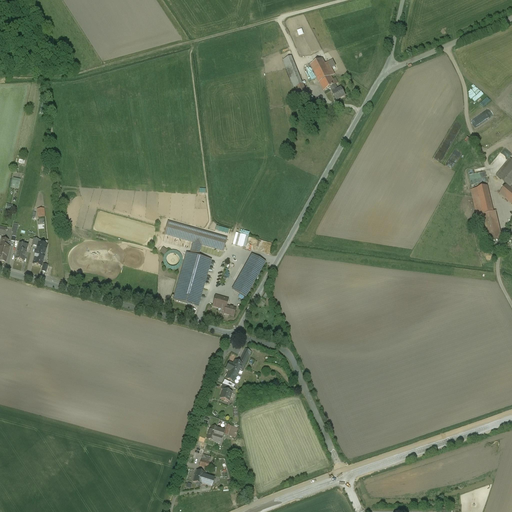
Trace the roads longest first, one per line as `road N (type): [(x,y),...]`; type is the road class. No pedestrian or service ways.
road 1 (track): [(346,0),(74,73),(0,76)]
road 2 (unclassified): [(235,335),(385,72)]
road 3 (residential): [(0,270),(235,335)]
road 4 (unclassified): [(344,475),(293,360),(283,349),(235,335)]
road 5 (residential): [(170,511),(235,335)]
road 6 (secondary): [(344,475),(511,416)]
road 7 (unclassified): [(385,72),(511,18)]
